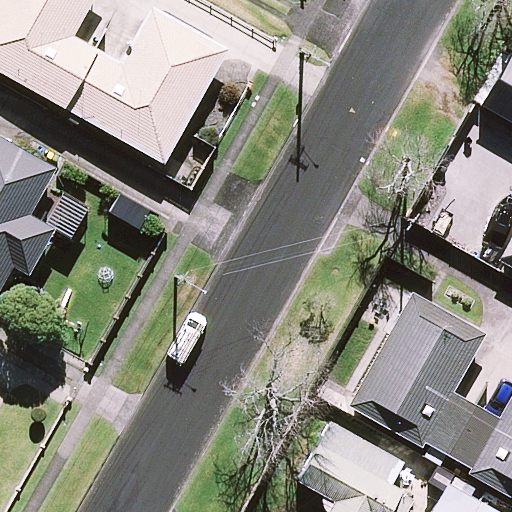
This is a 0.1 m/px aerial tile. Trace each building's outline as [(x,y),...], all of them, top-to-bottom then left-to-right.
[(96,0),(1,0),(0,3),(0,72),(166,165),(229,53),(154,11),(136,44),(119,35),(106,57),(74,39),(96,0)] [(511,59),(483,107),(511,124),(511,59)] [(57,172),(0,140),(0,296),(15,269),(32,278),(57,232),(32,218),(57,172)] [(486,339),(415,297),(353,404),(511,497),(511,404),(501,424),(452,395),(486,339)] [(404,460),(330,422),(298,483),(335,502),(329,511),(408,511),(414,500),(390,488),(404,460)] [(497,511),(451,486),(436,511),(497,511)]
